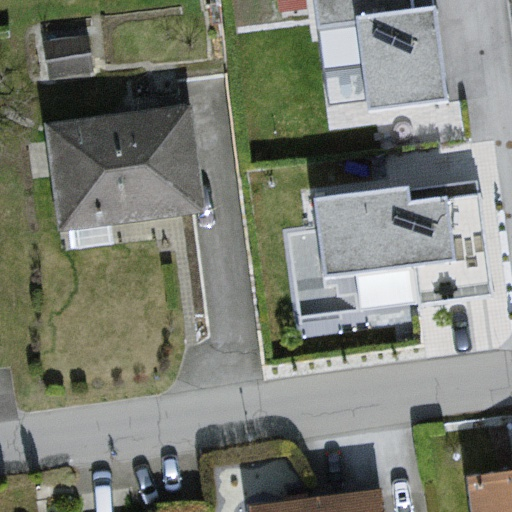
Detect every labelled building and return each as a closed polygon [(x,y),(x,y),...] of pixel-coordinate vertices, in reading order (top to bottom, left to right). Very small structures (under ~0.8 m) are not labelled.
[(437,0),(315,0),(320,39),(366,33),(378,122),(451,113),(437,0)] [(199,120),(54,137),(66,240),(211,223),(199,120)] [(474,183),(318,204),(331,295),(424,282),(428,311),(490,303),(474,183)] [(511,511),(511,470),(468,477),(472,511),(511,511)] [(380,511),(377,487),(249,505),(249,511),(380,511)]
